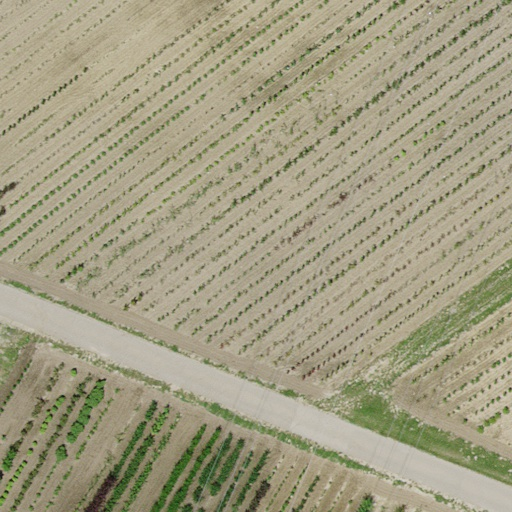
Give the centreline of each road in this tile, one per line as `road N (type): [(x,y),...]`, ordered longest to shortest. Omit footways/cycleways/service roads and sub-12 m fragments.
road 1 (track): [(511,502),(0,307)]
road 2 (track): [(310,424),(511,265)]
